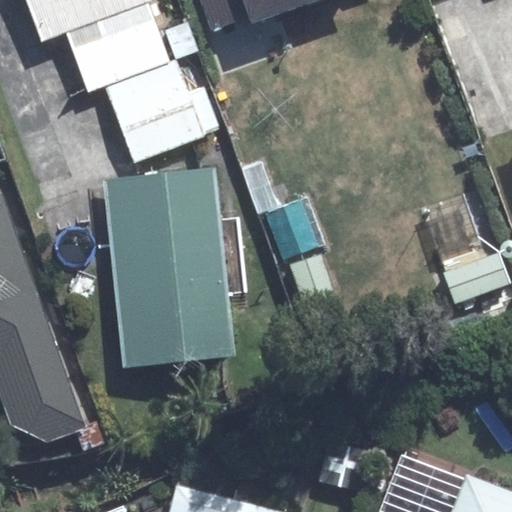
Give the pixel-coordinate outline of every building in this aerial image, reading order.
[(19,0),(31,33),(57,24),(81,85),(96,80),(125,156),(211,123),(196,83),(180,90),(167,57),(191,49),(181,19),(148,32),(135,0),(19,0)] [(200,0),(212,35),(313,0),(200,0)] [(94,174),(112,358),(220,348),(204,166),(94,174)] [(304,201),(266,216),(285,263),(323,248),(304,201)] [(0,407),(4,420),(39,435),(67,425),(75,448),(98,439),(90,417),(77,421),(0,203),(0,407)] [(490,251),(436,269),(445,299),(501,281),(490,251)] [(426,511),(511,511),(511,487),(457,467),(453,478),(441,473),(426,511)] [(274,511),(276,506),(170,478),(161,511),(274,511)]
